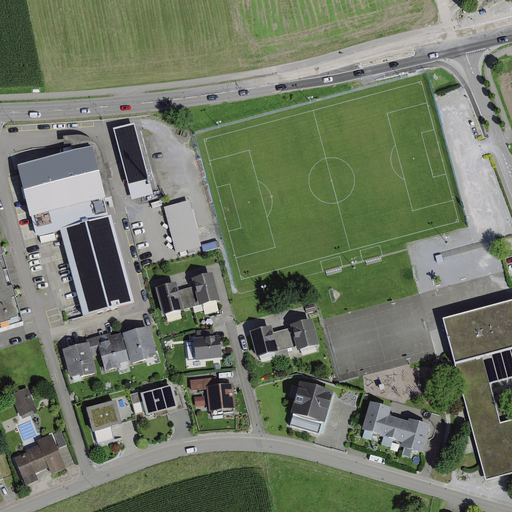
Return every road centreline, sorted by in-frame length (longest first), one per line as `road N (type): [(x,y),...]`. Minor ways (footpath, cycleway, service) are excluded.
road 1 (primary): [(458,42),(260,87),(0,112)]
road 2 (residential): [(91,481),(0,189)]
road 3 (residential): [(259,444),(508,511)]
road 4 (residential): [(91,481),(194,447),(259,444)]
road 5 (residential): [(259,444),(227,307)]
road 6 (tertiary): [(458,42),(509,167)]
